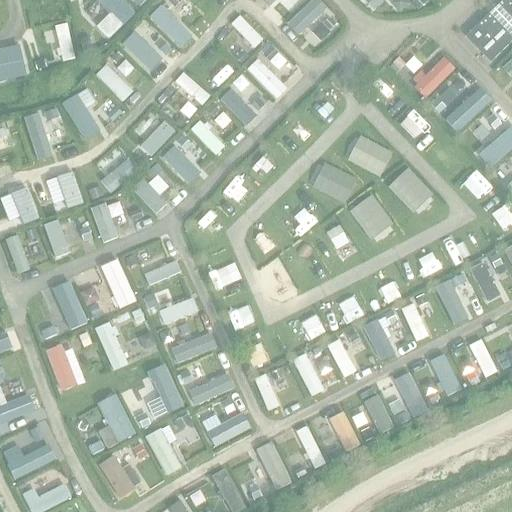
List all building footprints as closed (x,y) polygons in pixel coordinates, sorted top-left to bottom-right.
[(108,0),(93,0),(99,31),(113,29),(108,0)] [(305,0),(294,11),(305,22),(328,0),(327,0),(305,0)] [(423,0),(416,0),(411,5),(417,12),(427,3),(423,0)] [(511,0),(503,0),(465,37),(489,61),(511,39),(511,0)] [(58,15),(66,50),(78,47),(71,12),(58,15)] [(328,17),(321,24),(328,30),(335,24),(328,17)] [(150,60),(160,51),(137,25),(127,34),(150,60)] [(328,54),(350,36),(340,25),(319,42),(328,54)] [(87,37),(79,39),(81,51),(89,49),(87,37)] [(270,47),(261,56),(267,61),(276,53),(270,47)] [(241,51),(234,58),(240,64),(247,56),(241,51)] [(116,53),(110,59),(115,65),(122,58),(116,53)] [(397,59),(391,65),(398,71),(404,65),(397,59)] [(42,60),(33,63),(36,72),(45,69),(42,60)] [(192,89),(194,87),(204,95),(213,86),(187,61),(175,73),(192,89)] [(465,76),(442,101),(453,112),(477,88),(465,76)] [(259,96),(251,105),(257,111),(266,103),(259,96)] [(436,98),(429,104),(438,113),(444,108),(436,98)] [(212,105),(206,112),(212,117),(218,111),(212,105)] [(115,106),(106,114),(112,120),(120,112),(115,106)] [(54,109),(43,113),(46,122),(58,118),(54,109)] [(492,116),(485,121),(493,130),(499,125),(492,116)] [(180,117),(174,124),(179,129),(186,122),(180,117)] [(377,130),(362,145),(383,166),(398,151),(377,130)] [(182,136),(176,142),(185,150),(191,145),(182,136)] [(343,152),(326,170),(347,189),(363,171),(343,152)] [(142,154),(136,159),(143,166),(149,160),(142,154)] [(416,200),(433,185),(410,159),(393,174),(416,200)] [(155,164),(146,173),(152,180),(161,171),(155,164)] [(354,197),(375,227),(393,215),(373,185),(354,197)] [(99,187),(87,192),(90,201),(102,197),(99,187)] [(48,200),(39,203),(44,215),(52,212),(48,200)] [(138,210),(129,213),(132,222),(141,218),(138,210)] [(57,248),(72,242),(61,211),(45,216),(57,248)] [(83,217),(75,220),(77,227),(86,224),(83,217)] [(33,230),(26,232),(29,241),(36,238),(33,230)] [(496,255),(488,259),(494,270),(502,266),(496,255)] [(132,257),(124,260),(128,268),(136,265),(132,257)] [(461,276),(450,281),(453,288),(465,283),(461,276)] [(152,295),(143,298),(148,309),(156,306),(152,295)] [(422,296),(415,299),(419,307),(426,304),(422,296)] [(96,304),(87,308),(92,320),(101,316),(96,304)] [(379,309),(364,316),(381,350),(395,343),(379,309)] [(139,310),(131,313),(136,325),(144,322),(139,310)] [(391,311),(384,316),(389,325),(396,321),(391,311)] [(185,324),(177,328),(181,337),(189,334),(185,324)] [(53,327),(41,332),(44,340),(56,335),(53,327)] [(354,332),(346,336),(349,342),(357,338),(354,332)] [(86,333),(78,337),(83,349),(91,345),(86,333)] [(150,333),(139,338),(143,349),(155,345),(150,333)] [(78,338),(66,341),(65,335),(50,339),(61,381),(87,374),(78,338)] [(312,386),(325,381),(311,344),(298,349),(312,386)] [(503,354),(495,357),(502,371),(510,367),(503,354)] [(155,365),(160,376),(148,380),(159,406),(182,397),(167,360),(155,365)] [(278,370),(270,373),(274,381),(281,377),(278,370)] [(187,371),(179,375),(184,386),(192,382),(187,371)] [(472,371),(463,375),(469,386),(477,382),(472,371)] [(369,391),(382,422),(401,415),(389,383),(369,391)] [(29,385),(0,397),(0,408),(1,411),(34,397),(29,385)] [(435,393),(426,397),(430,404),(438,400),(435,393)] [(228,400),(219,405),(225,416),(234,411),(228,400)] [(407,413),(395,419),(399,426),(411,420),(407,413)] [(144,414),(136,418),(141,429),(150,425),(144,414)] [(187,415),(173,423),(177,431),(191,424),(187,415)] [(37,428),(29,432),(34,444),(42,440),(37,428)] [(368,429),(360,432),(365,442),(373,438),(368,429)] [(99,442),(87,448),(91,456),(103,451),(99,442)] [(140,446),(132,450),(138,461),(146,457),(140,446)] [(18,472),(56,459),(52,448),(14,461),(18,472)] [(338,449),(327,455),(330,462),(342,456),(338,449)] [(301,468),(293,472),(297,481),(305,477),(301,468)] [(41,486),(37,478),(26,482),(35,505),(75,489),(69,474),(41,486)] [(254,485),(246,489),(252,500),(260,497),(254,485)]
